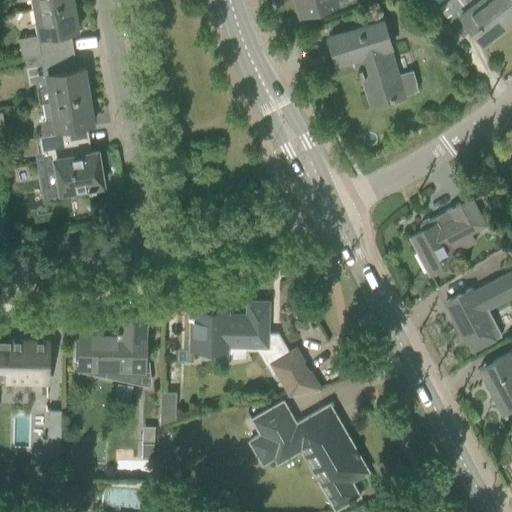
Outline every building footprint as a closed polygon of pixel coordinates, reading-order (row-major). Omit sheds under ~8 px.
[(33,0),(35,8),(72,2),(71,0),(33,0)] [(294,0),(299,14),(346,0),(294,0)] [(487,0),(446,0),(438,7),(457,32),(458,31),(456,29),(464,22),(481,43),(506,24),(487,0)] [(511,0),(487,0),(506,24),(511,19),(511,0)] [(35,34),(18,37),(18,39),(21,59),(39,56),(68,51),(65,32),(77,30),(72,2),(35,8),(38,23),(34,23),(35,34)] [(381,21),(346,32),(327,38),(335,63),(356,56),(371,105),(402,95),(417,90),(411,71),(396,76),(387,47),(389,46),(381,21)] [(44,85),(36,86),(39,103),(52,101),(88,95),(83,67),(71,69),(68,51),(39,56),(44,85)] [(40,124),(39,127),(41,137),(42,137),(82,130),(81,125),(93,123),(88,95),(52,101),(55,117),(44,118),(42,121),(40,124)] [(42,137),(38,138),(41,161),(38,161),(43,194),(60,191),(60,192),(62,192),(61,190),(87,186),(88,188),(95,186),(95,185),(103,183),(98,151),(86,153),(82,130),(42,137)] [(446,245),(484,225),(479,216),(470,198),(419,225),(421,230),(409,237),(429,274),(455,260),(446,245)] [(511,226),(507,217),(495,224),(501,236),(511,230),(511,226)] [(462,293),(444,302),(464,340),(466,339),(472,351),(501,335),(486,308),(511,294),(511,276),(510,272),(472,293),(470,289),(462,293)] [(191,311),(191,331),(191,348),(201,348),(201,352),(218,352),(218,349),(225,349),(225,345),(271,346),(278,358),(272,362),(277,371),(276,372),(290,396),(319,390),(308,371),(307,372),(305,369),(301,361),(302,361),(295,348),(289,352),(277,333),(267,333),(267,302),(247,302),(246,319),(226,318),(226,312),(191,311)] [(145,332),(145,319),(118,318),(118,328),(116,328),(116,331),(79,330),(79,340),(77,340),(76,358),(78,358),(78,372),(79,372),(79,369),(122,370),(121,375),(125,379),(141,382),(144,379),(145,350),(145,332)] [(0,381),(45,382),(46,383),(47,341),(9,340),(9,339),(5,339),(5,342),(0,341),(0,381)] [(511,349),(492,361),(478,369),(479,370),(480,369),(501,410),(500,410),(501,412),(511,405),(511,349)] [(250,418),(257,429),(260,435),(249,441),(262,464),(274,458),(277,463),(309,444),(330,480),(344,472),(350,482),(366,472),(366,473),(368,472),(357,455),(358,454),(355,449),(355,450),(341,427),(334,432),(328,422),(336,417),(329,406),(332,404),(332,403),(295,424),(281,400),(250,418)] [(160,409),(160,420),(174,417),(175,410),(175,408),(160,407),(160,409)] [(46,437),(60,438),(60,410),(47,410),(46,437)] [(142,443),(141,460),(154,460),(154,456),(156,456),(156,443),(154,443),(142,443)]
